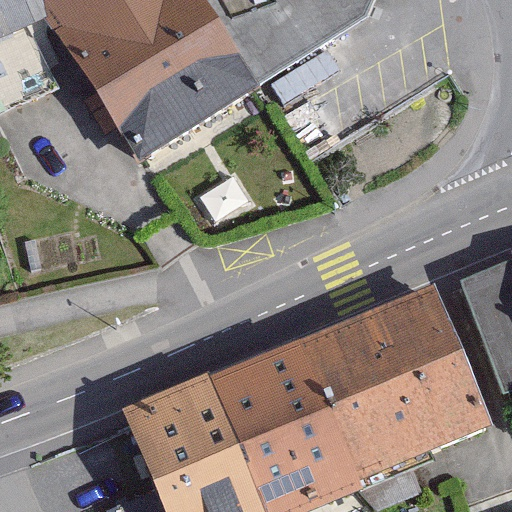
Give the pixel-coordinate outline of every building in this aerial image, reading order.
[(0,0),(0,43),(48,25),(101,103),(153,180),(274,103),(261,79),(209,0),(0,0)] [(209,0),(261,79),(372,12),(376,0),(253,0),(227,9),(223,0),(209,0)] [(223,0),(227,9),(253,0),(223,0)] [(511,393),(511,263),(462,283),(509,394),(511,393)] [(365,489),(494,437),(439,299),(311,351),(365,489)] [(306,511),(365,489),(311,351),(135,422),(169,511),(306,511)]
